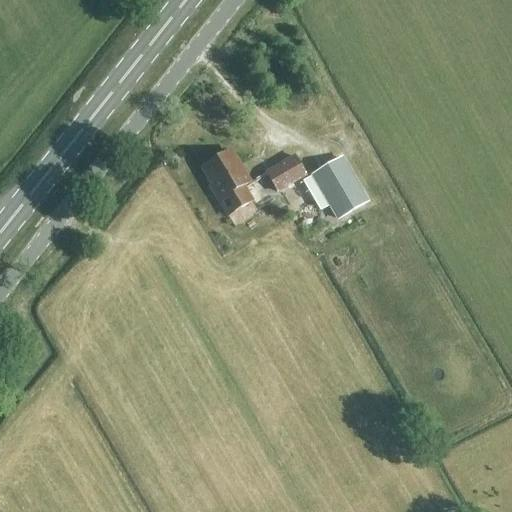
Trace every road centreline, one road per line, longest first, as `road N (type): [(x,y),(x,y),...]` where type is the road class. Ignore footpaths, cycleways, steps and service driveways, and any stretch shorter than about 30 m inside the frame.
road 1 (unclassified): [(0,294),(234,0)]
road 2 (primary): [(0,231),(184,0)]
